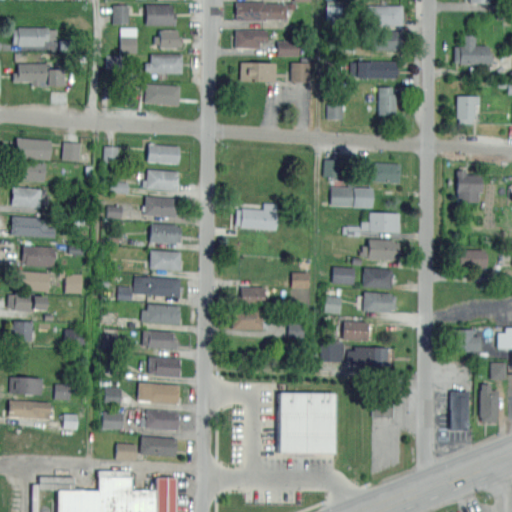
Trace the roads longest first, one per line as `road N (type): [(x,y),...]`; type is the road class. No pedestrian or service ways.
road 1 (residential): [(511,148),(0,113)]
road 2 (residential): [(429,0),(424,489)]
road 3 (residential): [(210,0),(202,470)]
road 4 (primary): [(366,511),(511,452)]
